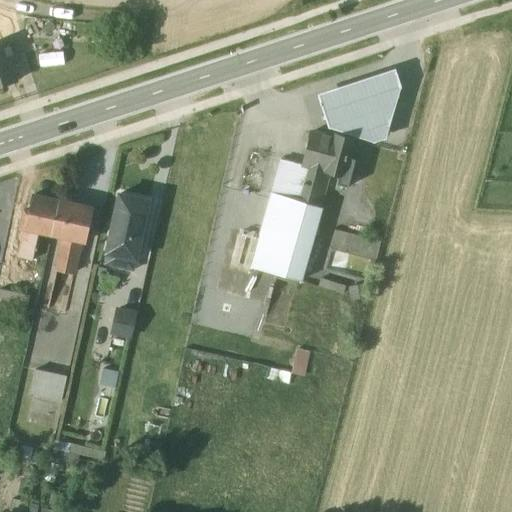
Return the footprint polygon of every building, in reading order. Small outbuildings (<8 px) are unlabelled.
[(1,45),(0,41),(0,86),(15,81),(8,61),(11,59),(6,43),(1,45)] [(40,54),(42,68),(61,66),(59,52),(40,54)] [(393,65),(314,90),(327,121),(370,136),(383,133),(397,82),(393,65)] [(341,178),(351,140),(334,136),(333,138),(311,132),(301,165),(278,160),(248,268),(301,282),(329,176),(341,178)] [(147,201),(118,195),(102,265),(131,272),(147,201)] [(50,237),(58,201),(32,196),(28,212),(23,211),(18,231),(21,232),(16,259),(31,262),(36,235),(50,237)] [(53,271),(74,275),(81,244),(82,244),(90,209),(58,201),(50,237),(59,240),(53,271)] [(332,230),(328,249),(365,256),(369,237),(332,230)] [(344,287),(319,279),(317,287),(342,295),(344,287)] [(350,301),(367,297),(364,284),(347,288),(350,301)] [(0,290),(0,309),(24,315),(28,297),(0,290)] [(130,340),(136,312),(115,307),(108,335),(130,340)] [(289,373),(303,376),(309,350),(294,347),(289,373)] [(65,377),(34,370),(29,395),(59,402),(65,377)] [(116,373),(101,370),(98,384),(113,388),(116,373)] [(51,450),(102,460),(103,452),(53,441),(51,449),(51,450)] [(51,451),(49,463),(50,463),(49,470),(61,472),(62,467),(75,470),(77,456),(51,451)] [(37,503),(46,464),(38,462),(30,502),(37,503)] [(60,493),(51,491),(47,508),(57,510),(60,493)] [(34,511),(36,506),(10,500),(7,511),(34,511)]
